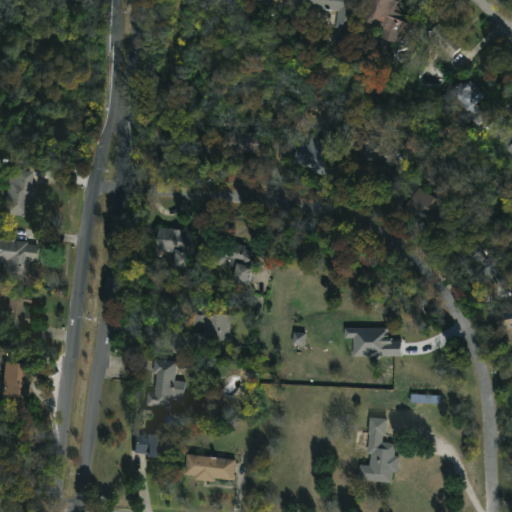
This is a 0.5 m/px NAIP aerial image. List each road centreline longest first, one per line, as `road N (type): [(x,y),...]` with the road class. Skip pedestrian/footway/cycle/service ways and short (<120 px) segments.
road 1 (residential): [(494,511),(492,389),(472,320),(405,241),(295,197),(93,188)]
road 2 (tertiary): [(116,0),(111,102),(90,206),(54,511)]
road 3 (tertiary): [(80,511),(140,0)]
